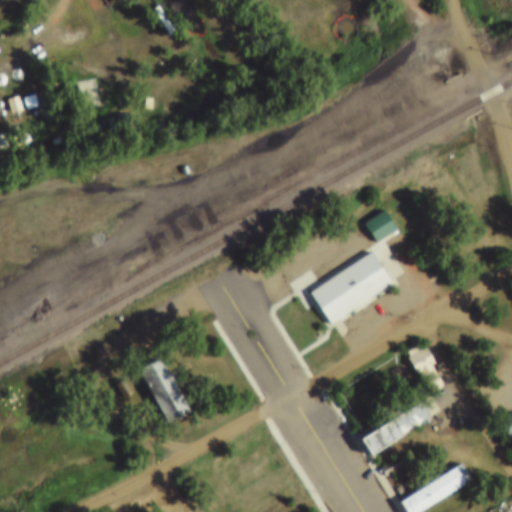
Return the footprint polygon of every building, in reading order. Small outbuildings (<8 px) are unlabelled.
[(58,72),(70,70),(75,100),(63,102),(58,72)] [(138,84),(147,85),(146,95),(138,95),(138,84)] [(113,113),(110,102),(120,99),(123,110),(113,113)] [(96,106),(107,103),(110,114),(100,117),(96,106)] [(84,112),(95,109),(97,117),(86,120),(84,112)] [(172,155),(178,152),(181,160),(175,162),(172,155)] [(356,210),(377,196),(390,216),(369,229),(356,210)] [(375,245),(396,233),(384,213),(364,224),(375,245)] [(300,279),(363,238),(383,270),(321,311),(300,279)] [(416,335),(418,333),(428,349),(424,352),(438,375),(424,384),(400,345),(403,343),(400,338),(413,330),(416,335)] [(128,357),(157,411),(180,398),(151,344),(128,357)] [(500,418),(511,409),(511,393),(500,377),(480,391),(500,418)] [(350,426),(413,387),(424,404),(361,443),(350,426)] [(511,400),(511,401),(511,446),(491,412),(511,400)] [(392,444),(397,452),(379,464),(374,455),(392,444)] [(455,449),(465,466),(403,505),(392,488),(455,449)] [(417,511),(471,481),(461,465),(398,500),(404,511),(417,511)]
